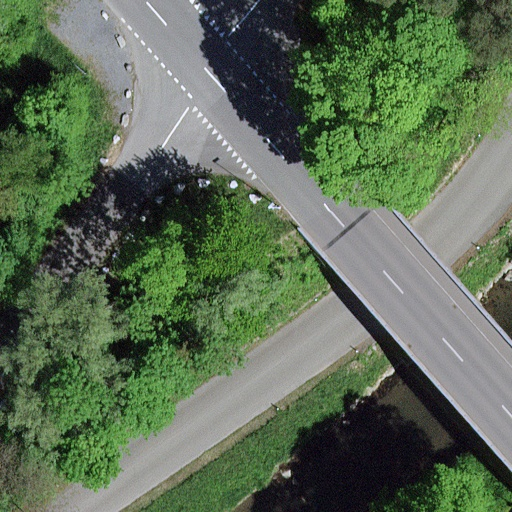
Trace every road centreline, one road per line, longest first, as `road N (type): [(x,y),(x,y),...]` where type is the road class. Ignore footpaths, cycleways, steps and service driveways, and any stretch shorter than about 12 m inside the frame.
road 1 (track): [(511,143),(466,210),(97,511)]
road 2 (secondary): [(511,415),(207,74)]
